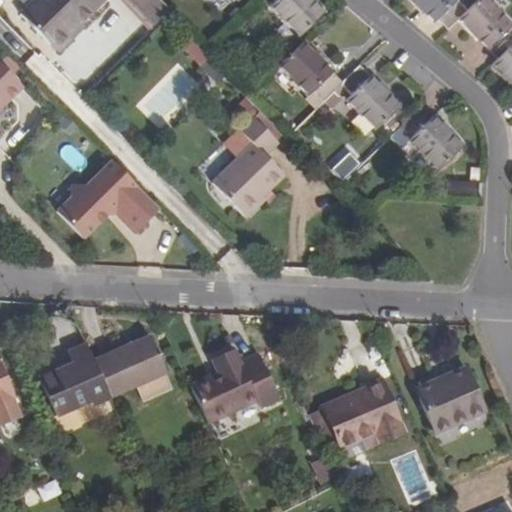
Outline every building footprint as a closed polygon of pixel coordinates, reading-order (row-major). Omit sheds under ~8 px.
[(75,16),(91,0),(26,0),(17,9),(48,40),(74,15),(75,16)] [(152,26),(167,9),(157,0),(143,17),(152,26)] [(311,0),(311,1),(310,0),(272,0),(275,2),(270,7),(299,37),(326,11),(315,0),(311,0)] [(457,0),(409,0),(416,7),(417,5),(435,22),(438,19),(449,30),(459,20),(467,12),(458,3),(457,0)] [(511,26),(485,0),(479,0),(467,12),(459,20),(471,33),(473,31),(491,48),(489,51),(497,59),(511,45),(511,36),(507,31),(511,26)] [(55,48),(81,23),(75,16),(74,15),(48,40),(55,48)] [(342,83),(316,56),(317,55),(305,42),(279,66),(308,96),(313,91),(323,101),(341,85),(342,83)] [(511,45),(497,59),(491,66),(503,79),(505,77),(511,83),(511,45)] [(0,66),(0,104),(19,86),(0,66)] [(387,95),(360,66),(342,83),(341,85),(351,95),(346,100),(375,131),(401,105),(389,93),(387,95)] [(420,109),(402,127),(412,137),(409,140),(439,170),(461,147),(448,134),(446,135),(420,109)] [(279,141),(253,114),(240,128),(254,142),(212,182),(246,217),(264,199),(262,197),(285,175),(266,154),(279,141)] [(220,148),(195,168),(205,180),(230,160),(220,148)] [(134,232),(159,207),(112,159),(87,183),(71,184),(69,197),(54,211),(80,238),(109,215),(114,210),(115,216),(134,232)] [(165,373),(147,335),(95,360),(114,399),(165,373)] [(85,345),(68,352),(73,364),(38,379),(56,416),(89,401),(91,406),(109,398),(85,345)] [(275,396),(255,351),(236,359),(232,350),(210,360),(214,369),(186,382),(204,420),(253,398),(255,405),(275,396)] [(0,365),(0,429),(22,419),(14,400),(15,400),(0,365)] [(483,414),(465,371),(415,393),(434,436),(483,414)] [(403,433),(379,378),(362,385),(363,388),(331,403),(349,445),(373,435),(376,442),(403,433)] [(349,445),(331,403),(322,407),(340,450),(349,445)] [(376,442),(373,435),(349,445),(362,474),(411,453),(403,433),(376,442)] [(362,474),(349,445),(340,450),(353,478),(362,474)] [(36,487),(41,502),(61,495),(56,481),(36,487)]
